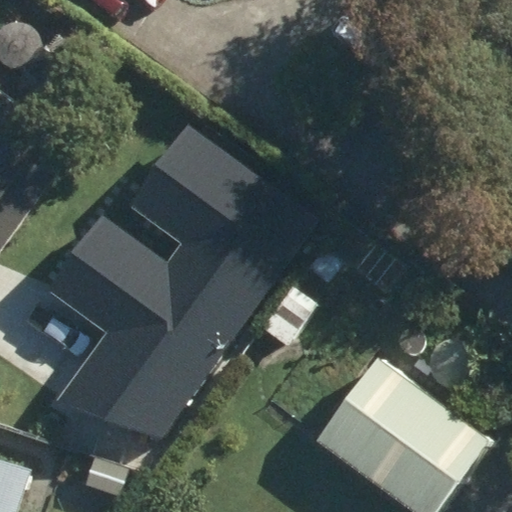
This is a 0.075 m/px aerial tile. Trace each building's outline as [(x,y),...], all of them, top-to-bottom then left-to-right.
[(0,239),(72,141),(0,87),(0,239)] [(58,400),(162,440),(323,220),(188,122),(126,207),(179,246),(168,262),(102,214),(46,291),(106,334),(58,400)] [(288,285),(261,322),(289,344),(317,307),(288,285)] [(499,357),(425,314),(400,357),(473,400),(499,357)] [(398,355),(337,437),(440,511),(457,511),(511,438),(398,355)] [(0,511),(11,511),(26,469),(0,460),(0,511)]
